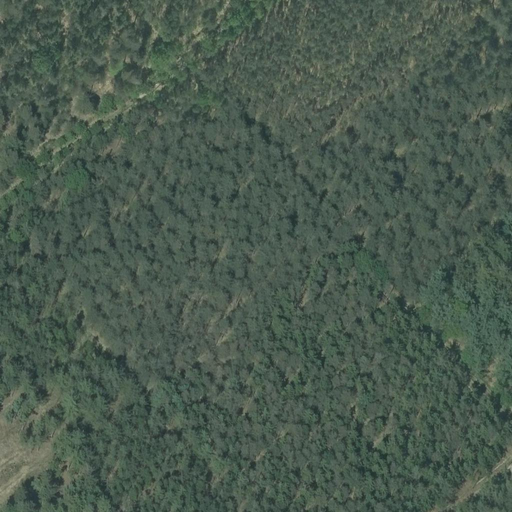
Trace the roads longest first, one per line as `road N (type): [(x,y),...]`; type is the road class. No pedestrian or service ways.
road 1 (track): [(511,431),(129,0)]
road 2 (track): [(0,204),(257,0)]
